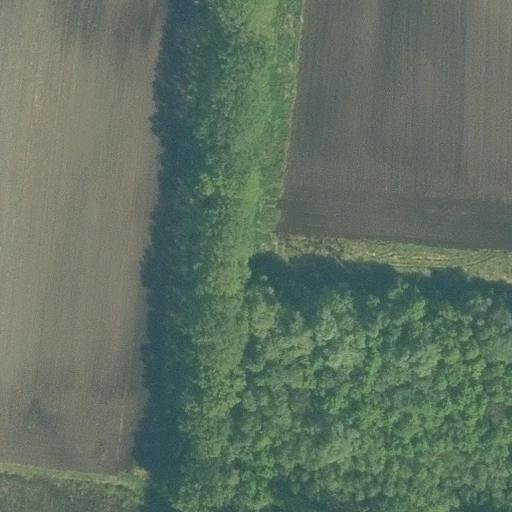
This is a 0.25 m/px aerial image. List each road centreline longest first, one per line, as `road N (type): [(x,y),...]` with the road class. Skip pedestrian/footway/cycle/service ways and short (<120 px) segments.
road 1 (track): [(226,0),(203,294)]
road 2 (track): [(186,511),(203,294)]
